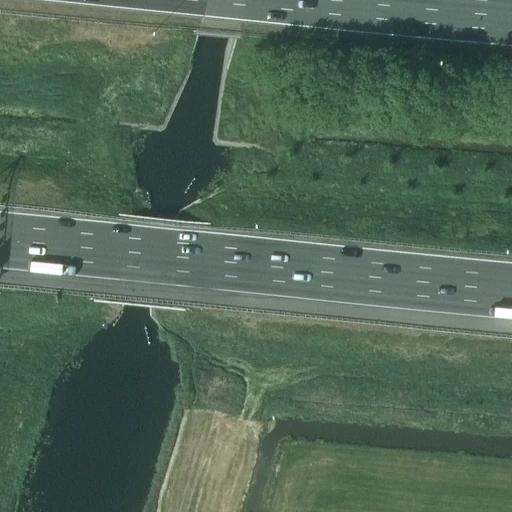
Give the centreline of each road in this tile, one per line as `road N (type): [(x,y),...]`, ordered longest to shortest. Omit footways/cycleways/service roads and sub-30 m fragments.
road 1 (motorway): [(0,240),(511,286)]
road 2 (motorway): [(511,17),(319,0)]
